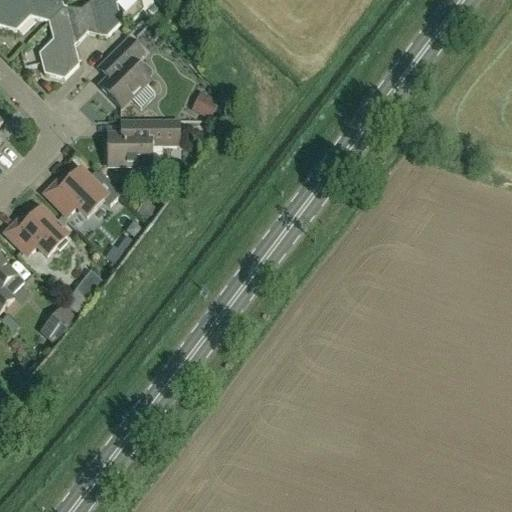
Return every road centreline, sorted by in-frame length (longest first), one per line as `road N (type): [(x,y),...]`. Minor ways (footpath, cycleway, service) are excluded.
road 1 (primary): [(71,511),(461,0)]
road 2 (residential): [(0,184),(42,137),(36,106),(0,71)]
